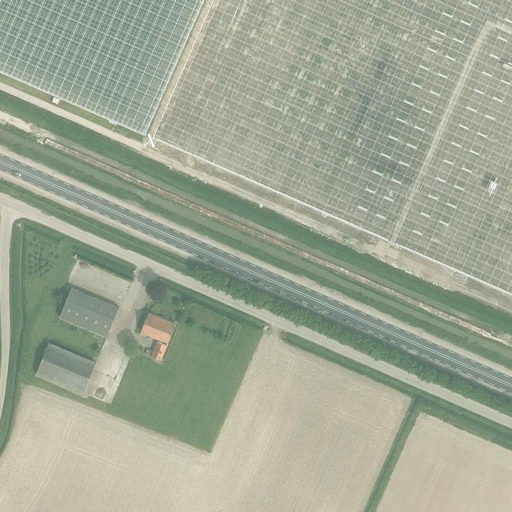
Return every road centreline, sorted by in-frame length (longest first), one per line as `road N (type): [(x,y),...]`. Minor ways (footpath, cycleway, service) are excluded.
road 1 (primary): [(511,386),(0,163)]
road 2 (unclassified): [(511,425),(6,205)]
road 3 (unclassified): [(0,379),(6,205)]
